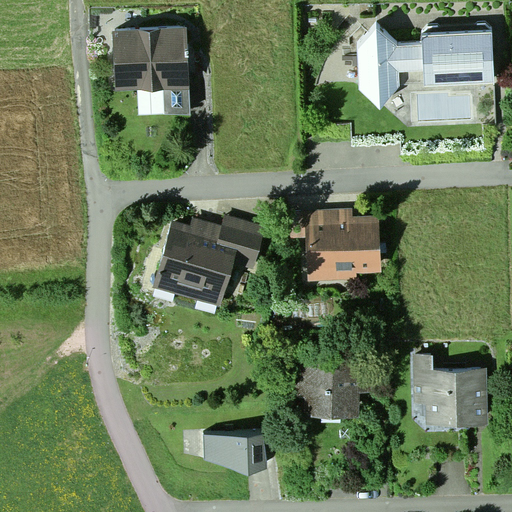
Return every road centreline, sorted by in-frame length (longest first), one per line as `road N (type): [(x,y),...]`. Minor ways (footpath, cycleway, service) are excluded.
road 1 (residential): [(511,179),(101,194)]
road 2 (residential): [(162,511),(111,407),(105,376),(101,194)]
road 3 (residential): [(276,511),(511,505)]
road 4 (track): [(101,194),(91,168),(79,0)]
road 5 (track): [(0,398),(99,328)]
